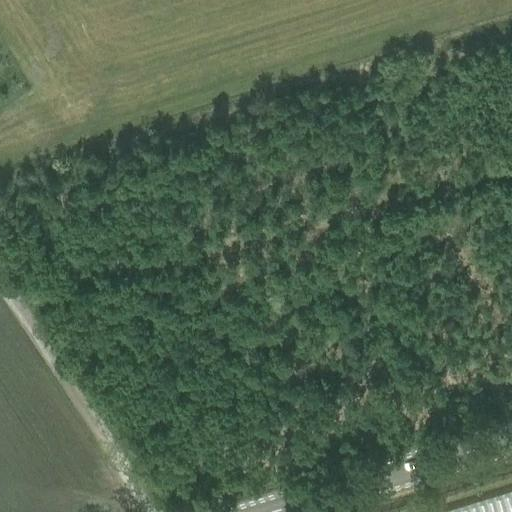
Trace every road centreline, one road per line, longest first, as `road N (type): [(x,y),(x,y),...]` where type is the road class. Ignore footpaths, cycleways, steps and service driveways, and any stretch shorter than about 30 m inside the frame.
road 1 (track): [(158,511),(0,274)]
road 2 (secondary): [(511,437),(268,511)]
